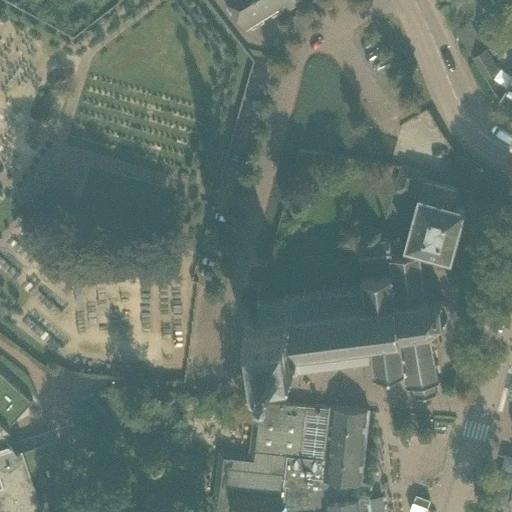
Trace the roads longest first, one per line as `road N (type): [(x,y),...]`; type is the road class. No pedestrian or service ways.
road 1 (tertiary): [(458,511),(511,303)]
road 2 (secondary): [(511,151),(494,145),(460,111),(412,0)]
